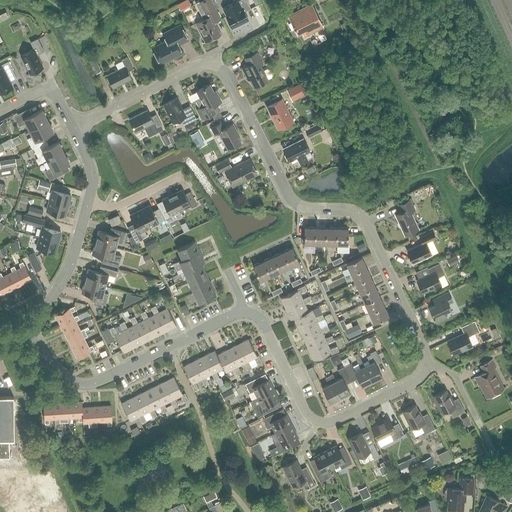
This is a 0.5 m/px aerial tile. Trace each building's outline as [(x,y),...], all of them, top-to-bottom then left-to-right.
[(193,0),(187,0),(182,3),(185,9),(196,4),(193,0)] [(205,42),(220,35),(214,22),(220,19),(210,0),(203,0),(196,4),(204,19),(196,23),(205,42)] [(244,12),(251,9),(246,0),(240,0),(223,9),(233,29),(248,20),(244,12)] [(297,34),(300,32),(302,32),(304,36),(323,27),(312,5),(288,17),(297,34)] [(181,25),(165,32),(163,34),(166,41),(152,48),(160,64),(174,56),(176,57),(183,54),(178,45),(188,40),(181,25)] [(37,55),(44,51),(38,39),(30,42),(34,49),(21,56),(30,74),(43,67),(37,55)] [(254,87),(268,80),(268,79),(271,77),(272,75),(269,70),(267,69),(263,71),(260,65),(262,64),(257,53),(245,59),(248,65),(242,69),(247,77),(248,76),(254,87)] [(128,72),(133,69),(127,57),(122,60),(123,62),(116,65),(119,70),(107,75),(113,88),(131,79),(128,72)] [(93,59),(88,61),(94,74),(99,72),(93,59)] [(9,82),(16,78),(8,62),(1,65),(2,68),(0,68),(0,91),(11,86),(9,82)] [(306,94),(300,83),(286,90),(292,101),(306,94)] [(200,98),(195,100),(199,109),(197,110),(202,120),(212,115),(214,113),(211,107),(216,105),(221,102),(217,95),(215,96),(209,84),(196,91),(200,98)] [(184,125),(196,119),(190,106),(183,110),(177,98),(163,105),(173,123),(181,119),(184,125)] [(278,129),(293,122),(282,99),(266,107),(278,129)] [(29,130),(47,121),(42,110),(29,116),(26,110),(14,116),(19,126),(26,123),(29,130)] [(147,110),(129,119),(135,132),(144,128),(153,123),(156,129),(161,126),(162,126),(156,114),(151,117),(147,110)] [(43,143),(41,138),(53,132),(47,121),(29,130),(33,137),(35,141),(29,144),(32,149),(33,148),(43,143)] [(153,123),(144,128),(149,137),(163,130),(161,126),(156,129),(153,123)] [(228,150),(241,143),(235,131),(236,130),(233,124),(224,129),(221,123),(211,128),(215,136),(219,133),(228,150)] [(309,138),(322,131),(318,123),(305,130),(309,138)] [(194,142),(201,138),(198,131),(190,135),(194,142)] [(170,143),(165,134),(159,137),(164,146),(170,143)] [(327,138),(325,139),(328,146),(330,145),(334,143),(330,137),(327,138)] [(11,138),(1,143),(3,148),(10,144),(12,147),(15,146),(11,138)] [(283,149),(289,162),(297,158),(300,164),(308,160),(305,154),(310,152),(303,139),(283,149)] [(48,161),(64,153),(58,142),(47,147),(44,143),(43,143),(33,148),(36,153),(42,150),(44,155),(48,161)] [(58,170),(69,164),(64,153),(48,161),(51,168),(53,172),(47,175),(49,181),(61,175),(58,170)] [(15,159),(0,161),(0,162),(1,169),(17,166),(15,159)] [(230,167),(226,159),(214,165),(218,173),(230,167)] [(235,185),(256,174),(249,160),(228,171),(235,185)] [(13,167),(0,169),(0,171),(1,177),(14,174),(13,167)] [(52,184),(40,180),(38,189),(49,192),(52,184)] [(192,208),(197,205),(191,192),(185,195),(182,189),(172,195),(180,211),(190,206),(192,208)] [(68,206),(71,195),(53,190),(50,201),(68,206)] [(175,214),(180,211),(172,195),(162,200),(165,205),(159,208),(166,223),(177,218),(175,214)] [(404,235),(419,229),(411,212),(415,210),(410,199),(398,205),(402,212),(395,215),(404,235)] [(65,216),(68,206),(50,201),(47,211),(65,216)] [(148,227),(158,222),(150,206),(140,211),(148,227)] [(44,211),(31,207),(28,214),(42,218),(44,211)] [(140,211),(139,211),(130,216),(136,227),(129,231),(136,243),(143,239),(142,238),(139,232),(144,230),(148,227),(140,211)] [(116,224),(126,219),(122,213),(113,218),(116,224)] [(34,225),(36,218),(23,214),(21,222),(34,225)] [(58,243),(61,232),(43,227),(40,238),(58,243)] [(125,244),(128,233),(111,228),(109,234),(99,231),(96,243),(115,248),(117,242),(125,244)] [(304,228),(304,244),(315,244),(315,228),(304,228)] [(315,228),(315,244),(326,244),(326,228),(315,228)] [(326,228),(326,244),(337,244),(337,228),(326,228)] [(337,228),(337,244),(348,245),(348,228),(337,228)] [(426,243),(436,238),(433,231),(419,237),(422,243),(407,250),(413,264),(432,255),(426,243)] [(55,253),(58,243),(40,238),(37,248),(55,253)] [(195,241),(177,249),(181,257),(182,260),(179,261),(183,270),(199,303),(216,295),(201,264),(205,263),(195,241)] [(11,250),(19,248),(17,242),(9,244),(11,250)] [(114,254),(115,248),(96,243),(93,254),(103,257),(101,263),(118,267),(121,256),(114,254)] [(131,245),(131,248),(133,252),(135,251),(139,249),(136,243),(131,245)] [(364,243),(358,246),(360,252),(366,249),(364,243)] [(293,248),(283,252),(289,267),(299,262),(293,248)] [(43,268),(35,252),(28,256),(36,272),(43,268)] [(283,252),(273,257),(280,271),(289,267),(283,252)] [(449,265),(459,261),(456,255),(447,259),(449,265)] [(273,257),(263,262),(270,276),(280,271),(273,257)] [(361,257),(346,263),(351,273),(366,267),(361,257)] [(21,268),(16,270),(23,284),(32,280),(25,266),(23,262),(19,264),(21,268)] [(263,262),(253,266),(260,281),(270,276),(263,262)] [(423,293),(441,285),(438,278),(444,275),(439,264),(428,269),(431,274),(417,280),(423,293)] [(12,272),(8,274),(15,288),(23,284),(16,270),(14,266),(10,268),(12,272)] [(114,283),(117,271),(100,267),(99,272),(88,269),(85,281),(105,286),(106,281),(114,283)] [(366,267),(351,273),(356,283),(370,277),(366,267)] [(1,273),(0,273),(0,280),(6,292),(15,288),(8,274),(3,277),(1,273)] [(370,277),(356,283),(360,293),(375,287),(370,277)] [(103,292),(105,286),(85,281),(82,293),(92,295),(91,301),(105,305),(108,294),(103,292)] [(298,290),(281,298),(285,309),(303,300),(303,299),(300,293),(307,290),(305,285),(297,289),(298,290)] [(375,287),(360,293),(365,303),(379,296),(375,287)] [(448,304),(452,301),(448,292),(436,298),(438,303),(429,308),(436,322),(447,318),(444,312),(451,309),(448,304)] [(303,300),(285,309),(291,320),(294,318),(308,311),(305,304),(312,301),(310,296),(303,299),(303,300)] [(379,296),(365,303),(369,313),(384,306),(379,296)] [(155,306),(151,308),(154,315),(156,314),(165,332),(176,326),(167,308),(159,312),(155,306)] [(384,306),(369,313),(374,323),(388,316),(384,306)] [(69,308),(55,315),(60,324),(73,317),(71,313),(75,311),(73,307),(69,309),(69,308)] [(308,311),(294,318),(299,329),(317,321),(317,322),(324,319),(322,314),(315,317),(312,309),(308,311)] [(145,311),(140,313),(144,320),(146,319),(155,337),(165,332),(156,314),(154,315),(148,318),(145,311)] [(64,333),(78,326),(75,321),(84,317),(82,313),(73,317),(60,324),(64,333)] [(134,316),(130,319),(133,325),(135,324),(144,342),(155,337),(146,319),(144,320),(138,323),(134,316)] [(317,321),(299,329),(304,339),(322,331),(322,333),(329,330),(327,325),(320,328),(317,322),(317,321)] [(468,337),(479,332),(475,321),(461,327),(464,334),(449,340),(455,353),(466,348),(466,350),(473,347),(468,337)] [(124,322),(119,324),(120,325),(123,331),(125,330),(134,347),(144,342),(135,324),(133,325),(127,328),(124,322)] [(362,332),(358,324),(347,329),(346,329),(349,337),(362,332)] [(120,325),(114,328),(117,334),(123,331),(120,325)] [(68,341),(86,332),(85,331),(84,329),(80,330),(78,326),(64,333),(68,341)] [(113,327),(109,329),(113,337),(115,335),(124,353),(134,347),(125,330),(123,331),(117,334),(114,328),(113,327)] [(106,343),(113,340),(106,328),(100,331),(106,343)] [(322,331),(304,339),(309,350),(326,342),(327,343),(334,340),(332,335),(325,339),(322,333),(322,331)] [(86,332),(68,341),(72,350),(86,343),(84,338),(88,336),(86,332)] [(373,335),(368,339),(371,345),(377,341),(373,335)] [(249,339),(238,344),(247,362),(248,361),(254,358),(257,365),(262,362),(258,355),(257,356),(249,339)] [(326,342),(309,350),(314,361),(331,353),(331,354),(339,351),(343,349),(342,345),(337,347),(337,346),(330,349),(327,343),(326,342)] [(93,346),(89,347),(86,343),(72,350),(77,359),(95,350),(93,346)] [(252,368),(248,361),(247,362),(238,344),(228,350),(236,367),(238,366),(244,363),(247,370),(252,368)] [(217,355),(215,350),(204,356),(213,373),(211,374),(215,381),(216,380),(219,386),(222,384),(216,372),(223,368),(217,355)] [(217,355),(223,368),(225,372),(233,369),(237,375),(241,373),(238,366),(236,367),(228,350),(217,355)] [(364,366),(372,382),(382,377),(376,365),(381,362),(376,351),(370,353),(371,355),(367,357),(370,363),(364,366)] [(372,382),(364,366),(358,353),(354,355),(360,368),(354,371),(350,364),(344,367),(350,378),(356,375),(362,387),(372,382)] [(338,366),(346,364),(343,354),(335,357),(338,366)] [(204,356),(194,361),(202,379),(201,379),(204,386),(209,384),(206,377),(211,374),(213,373),(204,356)] [(487,397),(501,390),(497,382),(499,381),(493,369),(496,368),(492,360),(481,366),(485,373),(475,378),(479,385),(480,384),(487,397)] [(194,361),(183,367),(192,383),(190,384),(194,391),(199,389),(195,382),(201,379),(202,379),(194,361)] [(312,367),(306,369),(312,381),(317,378),(312,367)] [(344,381),(350,378),(344,367),(338,370),(342,378),(336,381),(333,374),(329,376),(340,398),(350,393),(344,381)] [(257,398),(274,389),(269,379),(264,381),(261,376),(245,384),(250,393),(254,391),(257,398)] [(330,403),(340,398),(329,376),(325,378),(329,384),(322,388),(330,403)] [(174,377),(164,382),(172,400),(175,399),(180,396),(184,403),(188,400),(185,393),(183,394),(174,377)] [(164,382),(153,387),(162,405),(164,404),(170,401),(173,408),(178,405),(175,399),(172,400),(164,382)] [(229,382),(220,387),(222,392),(231,387),(229,382)] [(153,387),(143,392),(152,410),(154,409),(159,406),(163,413),(168,411),(164,404),(162,405),(153,387)] [(233,388),(223,393),(226,400),(237,394),(233,388)] [(274,402),(279,400),(274,389),(257,398),(260,404),(256,406),(261,416),(277,408),(276,405),(274,402)] [(453,417),(465,411),(458,398),(452,401),(446,390),(433,396),(441,414),(449,410),(453,417)] [(143,392),(132,398),(141,415),(143,414),(149,411),(152,418),(157,416),(154,409),(152,410),(143,392)] [(8,441),(14,441),(14,397),(0,397),(0,458),(8,458),(8,441)] [(132,398),(121,403),(130,421),(139,417),(142,423),(147,421),(143,414),(141,415),(132,398)] [(72,402),(63,403),(64,423),(68,422),(68,418),(73,418),(72,402)] [(82,402),(72,402),(73,418),(78,417),(78,422),(83,422),(83,421),(82,408),(82,402)] [(63,403),(53,404),(54,419),(59,419),(60,423),(64,423),(63,403)] [(53,404),(43,404),(44,420),(45,424),(49,424),(49,419),(54,419),(53,404)] [(425,434),(435,429),(427,414),(421,417),(415,405),(402,412),(411,430),(420,425),(425,434)] [(101,406),(91,407),(93,427),(97,427),(97,422),(102,422),(101,406)] [(111,406),(101,406),(102,422),(107,422),(107,426),(112,426),(112,421),(111,406)] [(91,407),(82,408),(83,421),(83,422),(83,423),(88,423),(89,427),(93,427),(91,407)] [(275,433),(292,425),(286,414),(270,422),(267,417),(263,419),(267,429),(272,426),(275,433)] [(467,416),(462,419),(466,426),(471,423),(467,416)] [(393,440),(404,435),(398,423),(392,426),(389,419),(371,428),(377,440),(389,433),(393,440)] [(269,458),(289,448),(288,446),(298,441),(296,436),(297,435),(292,425),(275,433),(278,439),(274,442),(277,446),(269,450),(270,453),(268,455),(269,458)] [(124,433),(119,436),(122,441),(127,438),(124,433)] [(374,458),(379,455),(373,443),(367,445),(361,433),(348,440),(357,458),(370,451),(374,458)] [(253,436),(247,440),(249,445),(256,441),(253,436)] [(341,469),(352,463),(346,452),(341,455),(336,446),(325,451),(333,467),(339,464),(341,469)] [(327,471),(333,467),(325,451),(314,457),(319,466),(314,469),(320,482),(330,477),(327,471)] [(263,453),(255,457),(258,462),(265,458),(263,453)] [(415,457),(398,464),(403,475),(420,467),(415,457)] [(425,470),(435,465),(430,457),(421,462),(425,470)] [(310,487),(315,485),(308,470),(303,473),(296,460),(283,467),(293,487),(306,480),(310,487)] [(154,473),(167,481),(172,472),(155,462),(150,471),(154,473)] [(73,511),(55,465),(34,473),(43,498),(30,502),(34,511),(73,511)] [(381,467),(378,468),(382,475),(384,474),(388,472),(384,465),(381,467)] [(461,477),(460,488),(448,488),(448,490),(446,490),(445,491),(444,497),(446,498),(447,498),(447,500),(448,501),(448,509),(463,510),(463,497),(465,497),(465,493),(473,493),(473,478),(461,477)] [(365,487),(358,491),(362,500),(370,496),(365,487)] [(214,492),(208,495),(211,501),(216,498),(214,492)] [(479,511),(504,511),(507,506),(499,502),(499,501),(487,496),(479,511)] [(340,502),(338,499),(330,503),(332,506),(334,511),(335,511),(343,508),(340,502)] [(433,511),(437,511),(433,499),(427,501),(428,504),(415,509),(416,511),(433,511)] [(223,511),(219,503),(213,506),(215,511),(223,511)]
